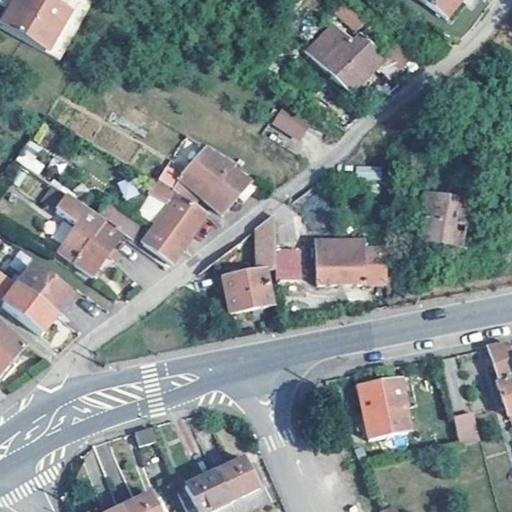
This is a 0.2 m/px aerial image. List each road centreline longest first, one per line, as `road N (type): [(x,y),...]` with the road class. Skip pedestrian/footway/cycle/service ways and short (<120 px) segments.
road 1 (residential): [(69,411),(62,383),(87,348),(459,53),(507,0)]
road 2 (secondary): [(246,361),(511,307)]
road 3 (secondary): [(69,411),(246,361)]
road 4 (residential): [(312,511),(246,361)]
